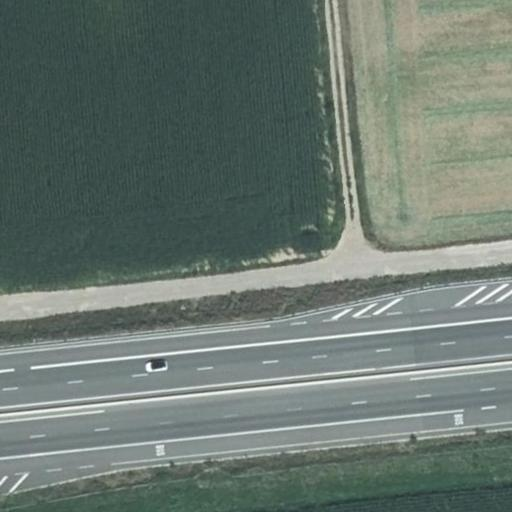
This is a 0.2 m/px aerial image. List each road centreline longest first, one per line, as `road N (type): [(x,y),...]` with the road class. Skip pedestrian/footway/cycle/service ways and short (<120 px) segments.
road 1 (trunk): [(0,440),(511,387)]
road 2 (trunk): [(511,340),(0,390)]
road 3 (track): [(363,265),(0,306)]
road 4 (track): [(335,0),(363,265)]
road 5 (track): [(511,249),(363,265)]
